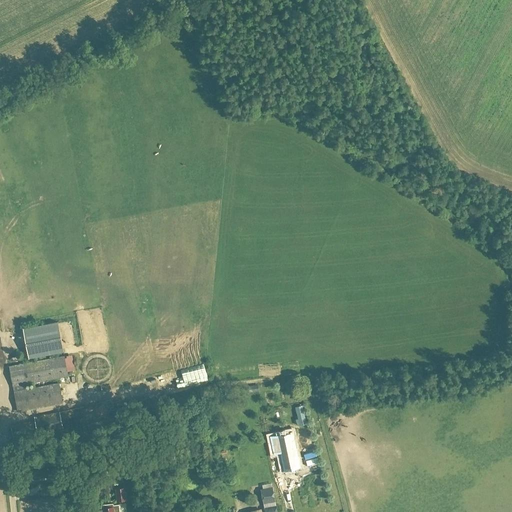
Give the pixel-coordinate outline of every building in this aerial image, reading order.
[(124,391),(101,273),(3,292),(26,410),(124,391)] [(296,405),(300,425),(307,424),(302,404),(296,405)] [(292,432),(270,437),(274,453),(280,452),(284,470),(299,466),(292,432)] [(54,480),(55,470),(39,470),(39,479),(54,480)] [(126,500),(125,487),(116,488),(117,501),(126,500)] [(277,511),(275,497),(273,487),(261,489),(264,507),(263,507),(264,511),(277,511)] [(104,511),(119,511),(119,504),(113,505),(113,503),(103,504),(104,511)]
